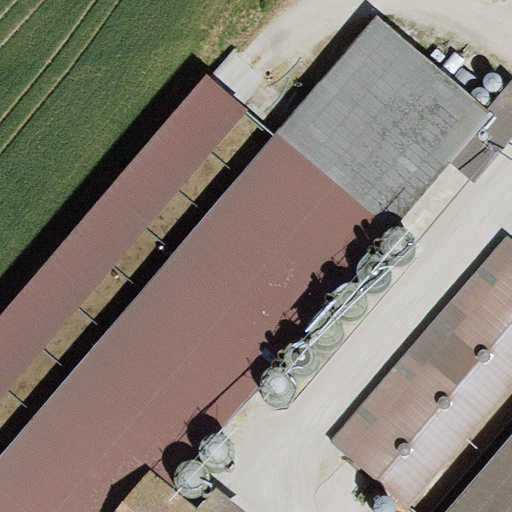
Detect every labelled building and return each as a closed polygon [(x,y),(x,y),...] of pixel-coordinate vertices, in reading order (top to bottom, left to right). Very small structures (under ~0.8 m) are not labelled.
[(191,511),(159,486),(215,428),(216,428),(483,116),(379,27),(0,470),(0,511),(191,511)] [(0,397),(243,113),(206,82),(0,322),(0,397)] [(398,233),(392,234),(387,237),(383,241),(380,246),(380,252),(381,258),(385,263),(389,266),(395,268),(401,268),(406,266),(411,263),(414,258),(415,252),(415,247),(413,241),(409,237),(404,234),(398,233)] [(374,260),(368,261),(363,264),(359,268),(357,274),(356,280),(358,285),(361,290),(366,294),(371,295),(377,295),(382,294),(387,290),(390,285),(391,280),(391,274),(389,269),(385,264),(380,261),(374,260)] [(511,387),(511,266),(348,457),(407,508),(511,387)] [(350,289),(345,290),(339,293),(335,297),(333,302),(332,308),(334,314),(337,319),(342,322),(347,324),(353,324),(358,322),(363,319),(366,314),(368,308),(367,303),(365,297),(361,293),(356,290),(350,289)] [(326,317),(320,318),(315,321),(311,325),(308,330),(308,336),(309,342),(313,347),(317,350),(323,352),(329,352),(334,350),(339,347),(342,342),(343,337),(343,331),(341,326),(337,321),(332,318),(326,317)] [(303,346),(297,347),(291,349),(287,354),(285,359),(284,365),(286,371),(289,376),(294,379),(299,381),(305,381),(311,379),(315,376),(318,371),(320,365),(319,359),(317,354),(313,350),(308,347),(303,346)] [(278,374),(272,375),(267,377),(263,382),(261,387),(260,393),(262,399),(265,404),(270,407),(275,409),(281,409),(286,407),(291,404),(294,399),(296,393),(295,388),(293,382),(289,378),(284,375),(278,374)] [(216,439),(210,440),(205,442),(201,447),(198,452),(198,458),(199,464),(203,469),(207,472),(213,474),(218,474),(224,472),(229,468),(232,464),(233,458),(233,452),(231,447),(227,443),(222,440),(216,439)] [(511,511),(511,448),(456,511),(511,511)] [(189,465),(184,466),(178,470),(174,474),(171,480),(171,487),(173,493),(177,498),(182,501),(189,502),(195,502),(201,499),(205,494),(207,489),(208,484),(207,478),(204,473),(200,469),(195,466),(189,465)]
